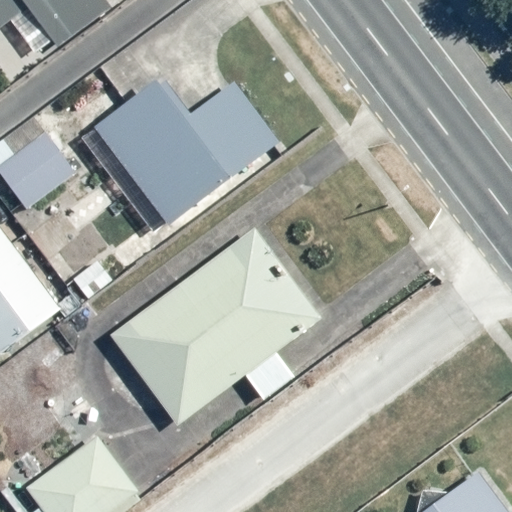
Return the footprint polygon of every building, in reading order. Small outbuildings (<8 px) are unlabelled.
[(0,0),(0,30),(14,21),(41,61),(115,9),(108,0),(0,0)] [(122,167),(115,173),(157,227),(167,220),(170,224),(278,141),(232,82),(191,114),(162,77),(93,130),(122,167)] [(0,140),(0,169),(31,211),(79,176),(47,133),(34,116),(0,140)] [(0,357),(64,311),(0,220),(0,357)] [(325,318),(258,229),(116,336),(183,425),(248,376),(267,401),(298,378),(279,353),(325,318)] [(24,486),(44,511),(42,511),(114,511),(140,492),(94,433),(24,486)] [(511,511),(511,506),(480,464),(454,484),(422,483),(414,511),(511,511)]
